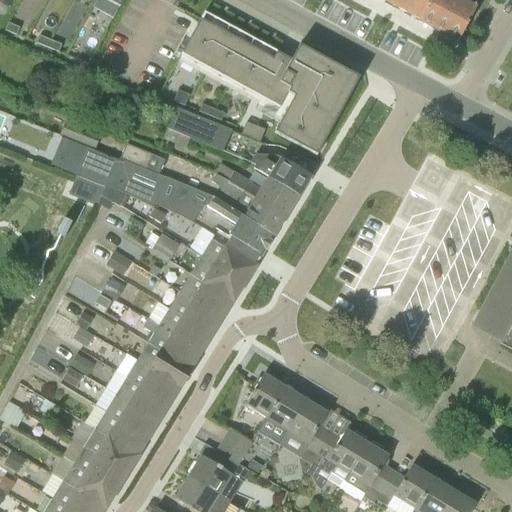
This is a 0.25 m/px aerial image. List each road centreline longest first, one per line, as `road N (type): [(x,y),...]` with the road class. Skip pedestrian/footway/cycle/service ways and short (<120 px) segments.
road 1 (residential): [(511,501),(241,333)]
road 2 (residential): [(241,333),(405,77)]
road 3 (residential): [(130,511),(241,333)]
road 4 (residential): [(405,77),(258,0)]
